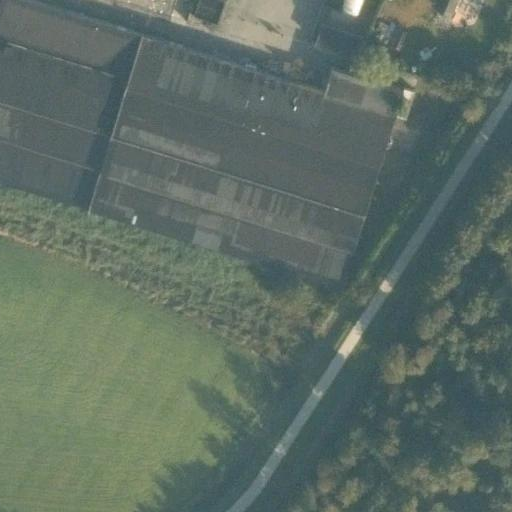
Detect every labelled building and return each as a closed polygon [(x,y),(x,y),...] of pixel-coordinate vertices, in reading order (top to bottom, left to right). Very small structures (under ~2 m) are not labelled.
[(402,86),(332,64),(325,89),(141,32),(37,0),(0,0),(0,175),(342,282),(402,86)] [(175,0),(117,0),(170,16),(175,0)] [(217,21),(224,0),(198,0),(195,13),(217,21)] [(346,0),(344,6),(363,12),(366,0),(346,0)] [(456,0),(422,0),(423,0),(453,12),(456,0)] [(315,35),(350,44),(359,11),(324,1),(315,35)] [(471,72),(476,61),(466,56),(460,67),(471,72)]
